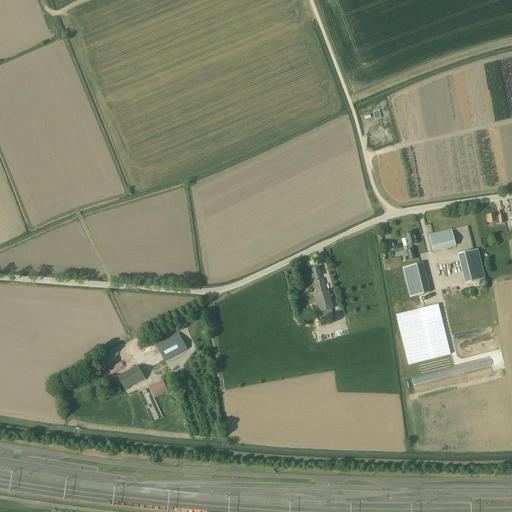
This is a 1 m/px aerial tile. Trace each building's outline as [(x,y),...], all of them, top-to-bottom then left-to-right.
[(375,120),(381,118),(379,110),(373,112),(375,120)] [(488,223),(496,222),(496,224),(504,223),(502,215),(498,216),(498,217),(495,217),(494,214),(488,215),(489,219),(488,219),(488,223)] [(434,234),(429,235),(433,251),(456,245),(452,229),(434,234)] [(407,233),(404,233),(408,246),(408,249),(407,250),(409,260),(416,259),(413,248),(412,248),(411,245),(417,244),(414,231),(411,232),(410,231),(407,232),(407,233)] [(458,254),(465,284),(485,279),(478,249),(458,254)] [(430,292),(423,263),(403,268),(410,297),(430,292)] [(321,279),(320,276),(321,276),(319,268),(312,269),(313,274),(310,275),(311,279),(315,278),(316,281),(313,281),(316,293),(313,294),(317,308),(313,309),(314,313),(318,312),(319,312),(321,320),(334,317),(332,309),(333,308),(328,290),(327,290),(324,279),(321,279)] [(396,315),(408,364),(451,354),(438,304),(396,315)] [(157,345),(165,361),(180,353),(187,349),(179,333),(157,345)] [(125,390),(145,379),(138,365),(118,376),(125,390)] [(150,387),(138,393),(152,423),(164,417),(155,398),(168,392),(167,390),(172,388),(168,379),(163,381),(163,380),(150,387)]
